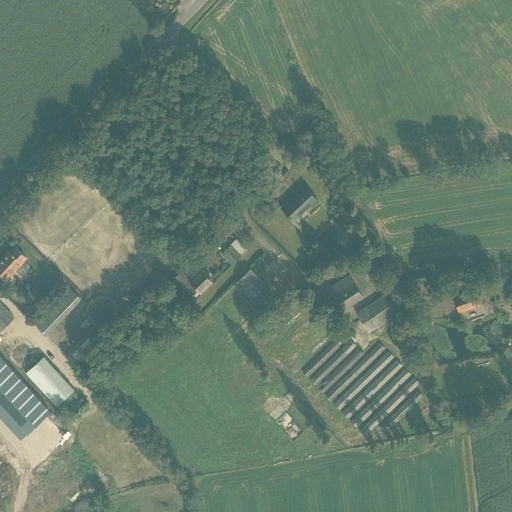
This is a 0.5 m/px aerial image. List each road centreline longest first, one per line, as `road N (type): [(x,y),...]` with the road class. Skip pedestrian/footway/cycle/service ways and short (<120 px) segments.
road 1 (unclassified): [(0,214),(172,29)]
road 2 (unclassified): [(239,212),(270,164),(269,145),(172,29)]
